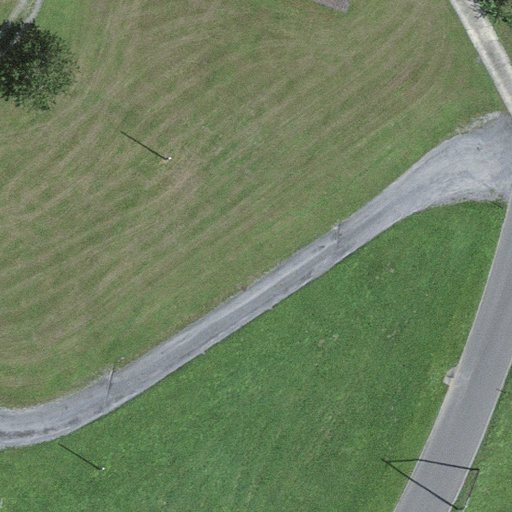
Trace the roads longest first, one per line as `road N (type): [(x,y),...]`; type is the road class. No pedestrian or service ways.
road 1 (track): [(0,427),(75,412),(435,177),(511,143)]
road 2 (unclassified): [(511,276),(419,511)]
